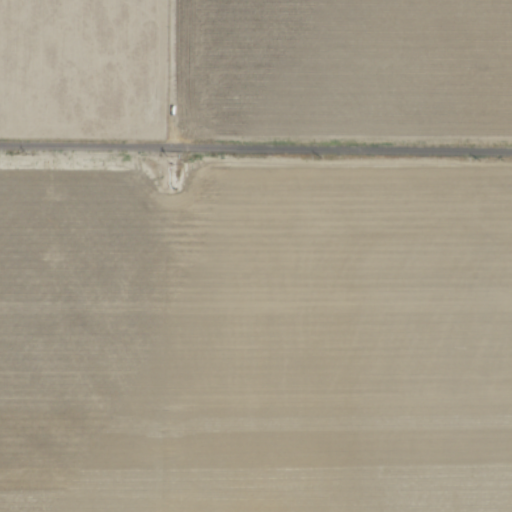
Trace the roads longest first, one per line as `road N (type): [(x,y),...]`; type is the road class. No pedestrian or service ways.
road 1 (residential): [(0,144),(511,148)]
road 2 (track): [(165,146),(161,511)]
